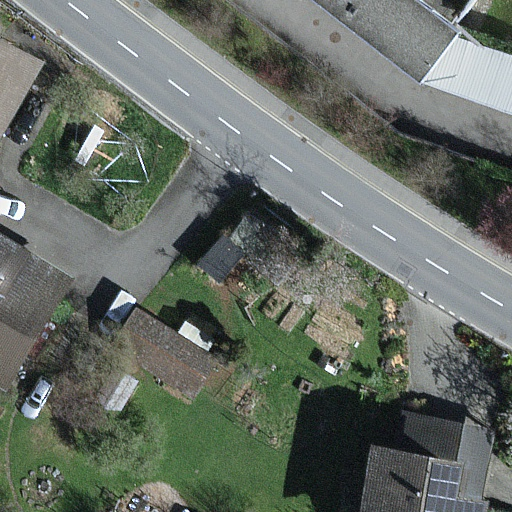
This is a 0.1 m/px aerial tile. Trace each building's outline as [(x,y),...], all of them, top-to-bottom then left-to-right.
[(460,24),(428,0),(316,0),(419,77),(460,24)] [(428,0),(460,24),(477,0),(428,0)] [(0,148),(58,51),(0,16),(0,148)] [(83,272),(0,222),(0,375),(15,384),(83,272)] [(217,358),(141,311),(114,354),(190,402),(217,358)] [(454,453),(379,439),(365,511),(494,511),(496,499),(482,496),(495,430),(460,423),(454,453)]
